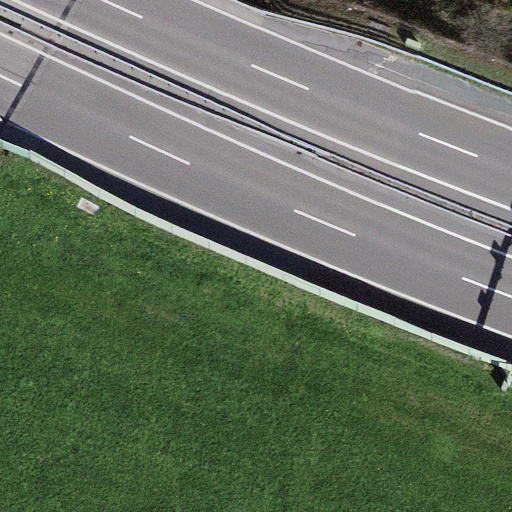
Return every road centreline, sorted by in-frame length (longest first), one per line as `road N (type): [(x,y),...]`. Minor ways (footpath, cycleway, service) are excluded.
road 1 (motorway): [(0,75),(315,219),(511,297)]
road 2 (motorway): [(511,169),(101,0)]
